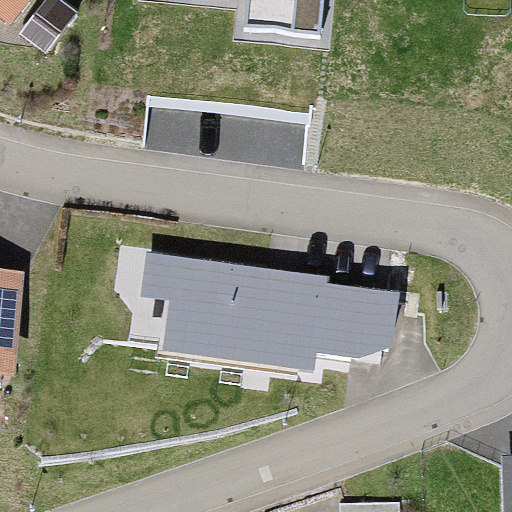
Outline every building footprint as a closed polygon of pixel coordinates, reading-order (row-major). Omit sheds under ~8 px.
[(0,0),(0,23),(19,0),(0,0)] [(295,42),(300,0),(241,0),(238,35),(295,42)] [(314,100),(221,90),(217,127),(310,137),(314,100)] [(400,346),(406,297),(124,255),(124,301),(146,306),(139,358),(284,375),(288,359),(328,365),(400,346)] [(0,373),(6,374),(14,277),(0,275),(0,373)]
